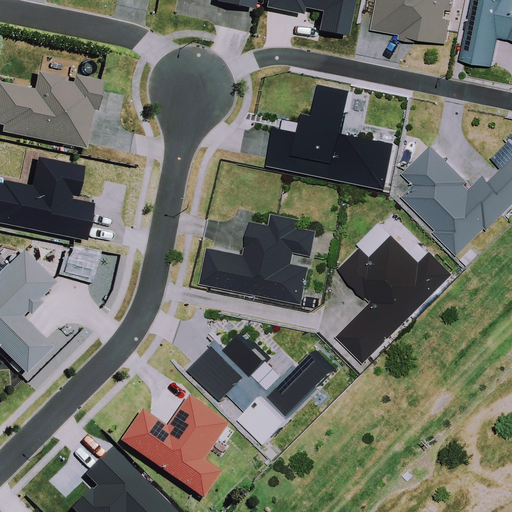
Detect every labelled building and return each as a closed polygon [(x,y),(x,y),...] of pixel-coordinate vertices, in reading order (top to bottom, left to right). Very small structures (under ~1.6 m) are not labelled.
[(217,0),(217,3),(251,10),(253,0),(217,0)] [(351,0),(269,0),(268,4),(301,11),(302,5),(322,9),(318,29),(344,35),(351,0)] [(380,0),(375,31),(448,44),(455,0),(380,0)] [(511,0),(475,0),(463,60),(464,61),(495,67),(501,37),(511,39),(511,0)] [(75,81),(36,74),(33,90),(0,84),(0,125),(5,126),(3,133),(85,148),(92,108),(97,109),(103,81),(76,77),(75,81)] [(355,91),(323,86),(318,116),(307,114),(305,123),(289,120),(287,131),(279,130),(272,168),(390,190),(399,142),(347,132),(355,91)] [(473,190),(434,149),(406,176),(417,188),(407,198),(461,254),(511,205),(511,164),(492,184),(486,178),(473,190)] [(83,169),(42,160),(35,191),(0,183),(0,220),(85,238),(92,206),(76,202),(83,169)] [(276,219),(274,226),(255,222),(247,257),(212,249),(205,281),(303,302),(311,267),(293,263),(296,251),(313,255),(319,228),(276,219)] [(422,264),(397,238),(374,261),(364,250),(343,270),(375,303),(341,336),(366,362),(457,275),(435,251),(422,264)] [(56,285),(22,252),(0,274),(0,348),(24,373),(50,347),(22,318),(56,285)] [(241,419),(266,444),(336,372),(315,352),(300,368),(297,365),(285,377),(242,336),(223,355),(215,347),(192,371),(222,401),(230,393),(249,411),(241,419)] [(229,424),(190,397),(167,430),(143,414),(123,443),(205,501),(222,475),(203,462),(229,424)] [(172,511),(110,450),(84,475),(96,487),(72,510),(73,511),(172,511)]
